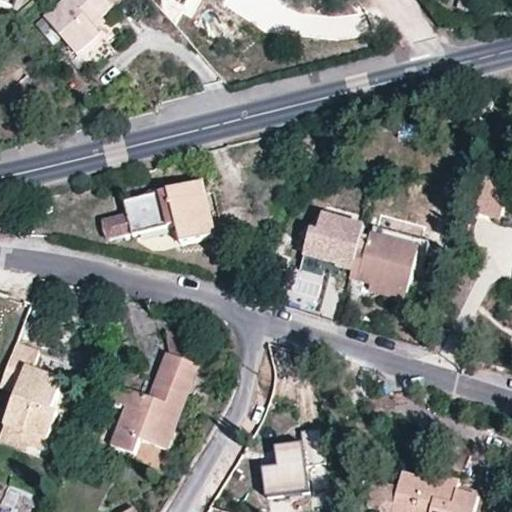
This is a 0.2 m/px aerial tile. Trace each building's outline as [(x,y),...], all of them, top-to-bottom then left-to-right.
[(120,0),(62,0),(44,16),(78,57),(103,35),(98,28),(93,24),(102,17),(112,7),(120,0)] [(106,22),(102,17),(93,24),(98,28),(106,22)] [(480,218),(501,223),(511,187),(489,182),(480,218)] [(203,184),(125,204),(128,217),(104,223),(109,241),(133,236),(133,237),(176,226),(177,228),(182,246),(216,238),(212,220),(203,184)] [(338,268),(354,272),(366,228),(323,216),(318,234),(312,232),(305,256),(338,265),(338,268)] [(423,271),(430,245),(374,229),(372,238),(420,252),(415,268),(423,271)] [(407,298),(415,268),(420,252),(372,238),(359,284),(370,287),(407,298)] [(405,305),(407,298),(370,287),(368,294),(405,305)] [(168,332),(170,356),(190,364),(198,344),(168,332)] [(39,353),(15,343),(0,382),(0,386),(17,393),(2,433),(28,443),(42,449),(59,410),(54,408),(59,392),(29,380),(32,371),(39,353)] [(198,367),(190,364),(170,356),(168,355),(152,399),(122,389),(117,403),(126,407),(112,445),(135,454),(140,441),(167,450),(198,367)] [(63,383),(32,371),(29,380),(59,392),(63,383)] [(0,440),(25,450),(28,443),(2,433),(0,436),(0,440)] [(264,473),(267,499),(312,494),(308,468),(324,466),(320,436),(300,439),(302,448),(280,451),(282,471),(264,473)] [(398,491),(396,498),(400,499),(407,476),(403,474),(398,491)] [(430,474),(427,481),(441,485),(444,478),(430,474)] [(456,498),(458,492),(459,483),(444,478),(441,485),(427,481),(407,476),(400,499),(396,498),(392,511),(474,511),(477,504),(456,498)] [(392,511),(396,498),(398,491),(375,485),(370,504),(385,508),(383,511),(392,511)] [(478,498),(458,492),(456,498),(477,504),(478,498)]
